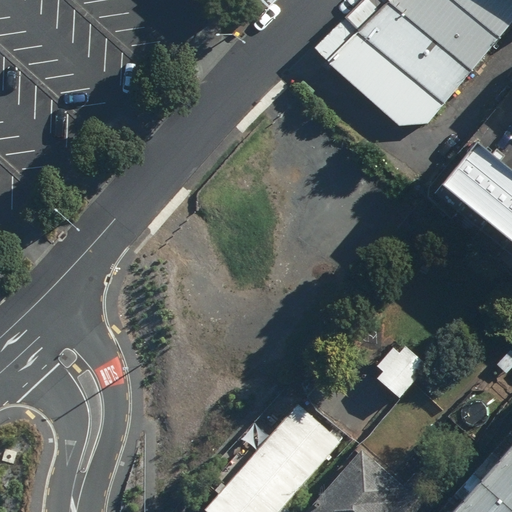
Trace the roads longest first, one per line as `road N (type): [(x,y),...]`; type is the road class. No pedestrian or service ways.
road 1 (residential): [(57,297),(323,0)]
road 2 (residential): [(57,297),(93,340),(112,399),(110,435),(86,511)]
road 3 (residential): [(54,511),(70,412),(57,386),(12,343)]
